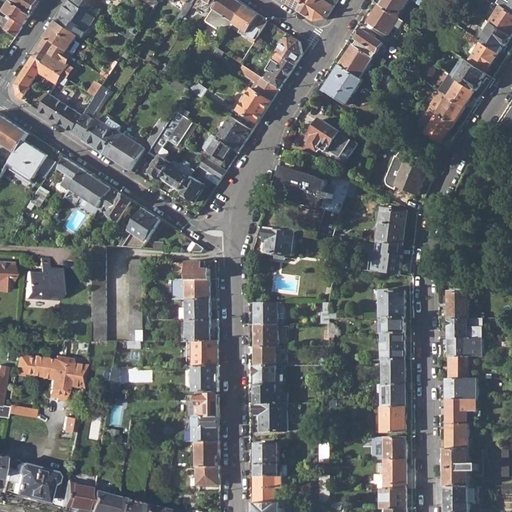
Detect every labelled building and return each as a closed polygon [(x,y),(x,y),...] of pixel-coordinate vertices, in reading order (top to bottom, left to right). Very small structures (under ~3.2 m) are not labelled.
[(16,0),(13,4),(30,16),(34,10),(40,0),(16,0)] [(78,36),(83,39),(96,17),(87,11),(70,0),(61,13),(56,22),(78,36)] [(101,11),(84,0),(70,0),(87,11),(96,17),(101,11)] [(235,0),(218,0),(213,8),(206,20),(207,23),(220,31),(222,30),(224,27),(228,30),(231,30),(234,24),(235,23),(246,7),(235,0)] [(306,0),(283,0),(284,0),(289,4),(299,11),(306,0)] [(306,0),(299,11),(315,20),(326,18),(334,7),(323,0),(306,0)] [(386,0),(382,6),(399,17),(409,0),(386,0)] [(503,6),(511,12),(511,0),(511,2),(507,0),(503,0),(502,3),(499,1),(498,3),(503,6)] [(443,19),(447,22),(449,19),(459,3),(455,1),(443,19)] [(155,7),(151,4),(145,14),(149,17),(155,7)] [(369,21),(390,35),(401,18),(399,17),(382,6),(380,5),(369,21)] [(419,13),(425,17),(430,10),(423,6),(419,13)] [(511,12),(503,6),(492,23),(493,24),(511,36),(511,12)] [(234,24),(258,39),(269,22),(256,13),(246,7),(235,23),(234,24)] [(438,27),(442,30),(447,22),(443,19),(438,27)] [(477,37),(482,40),(493,24),(492,23),(489,21),(477,37)] [(55,45),(67,53),(75,41),(78,36),(56,22),(50,31),(45,38),(55,45)] [(511,37),(511,36),(493,24),(482,40),(501,53),(507,44),(508,44),(511,37)] [(362,34),(356,44),(375,57),(379,51),(385,42),(364,29),(361,33),(362,34)] [(481,46),(469,63),(487,74),(501,53),(482,40),(477,37),(471,33),(467,39),(475,44),(476,43),(481,46)] [(282,46),(278,52),(297,65),(303,54),(300,42),(293,37),(289,35),(284,42),(282,41),(280,44),(282,46)] [(33,56),(67,78),(73,69),(66,64),(72,56),(67,53),(55,45),(45,38),(38,49),(33,56)] [(81,45),(75,41),(67,53),(72,56),(73,57),(81,45)] [(253,47),(260,52),(263,47),(256,42),(253,47)] [(342,64),(362,77),(375,57),(356,44),(354,43),(342,64)] [(215,54),(221,58),(225,53),(218,48),(215,54)] [(268,72),(264,78),(281,89),(287,80),(297,65),(278,52),(276,55),(272,61),(280,66),(274,75),(268,72)] [(23,100),(29,89),(28,88),(35,77),(38,73),(60,86),(61,83),(65,85),(69,79),(67,78),(33,56),(23,72),(15,85),(18,97),(23,100)] [(454,75),(458,78),(468,62),(464,59),(454,75)] [(266,70),(268,72),(274,75),(280,66),(272,61),(266,70)] [(469,63),(468,62),(458,78),(478,91),(483,82),(482,81),(487,74),(469,63)] [(111,63),(105,71),(111,75),(116,67),(111,63)] [(327,91),(348,104),(365,79),(362,77),(342,64),(337,72),(339,73),(337,77),(334,75),(331,80),(333,81),(327,91)] [(281,89),(264,78),(260,76),(243,65),(241,67),(245,76),(257,85),(253,90),(272,102),(275,98),(281,89)] [(449,97),(466,108),(478,91),(458,78),(454,75),(451,73),(439,90),(440,91),(449,97)] [(40,81),(35,77),(28,88),(29,89),(34,91),(40,81)] [(171,84),(184,92),(187,88),(174,80),(171,84)] [(111,91),(104,86),(99,93),(96,97),(84,116),(73,133),(79,136),(87,141),(98,123),(92,120),(111,91)] [(89,93),(96,97),(99,93),(91,88),(89,92),(89,93)] [(238,111),(258,124),(261,120),(272,102),(253,90),(252,89),(238,111)] [(430,108),(435,111),(455,125),(466,108),(449,97),(440,91),(429,107),(430,108)] [(47,115),(57,122),(68,105),(50,94),(39,111),(47,115)] [(64,126),(73,133),(84,116),(68,105),(57,122),(64,126)] [(177,112),(187,118),(190,113),(180,107),(177,112)] [(426,132),(443,143),(455,125),(435,111),(430,108),(422,122),(430,127),(426,132)] [(150,172),(163,180),(164,178),(173,164),(160,156),(160,152),(168,140),(182,149),(184,146),(186,143),(198,125),(187,118),(177,112),(171,121),(153,148),(150,153),(158,158),(150,172)] [(0,142),(17,153),(25,141),(29,134),(13,123),(0,115),(0,142)] [(147,143),(153,148),(171,121),(164,117),(147,143)] [(232,117),(218,138),(235,148),(240,152),(245,145),(254,131),(232,117)] [(321,147),(329,151),(331,147),(342,155),(353,139),(322,118),(311,135),(315,137),(310,144),(320,150),(321,147)] [(107,125),(118,132),(119,131),(122,126),(111,119),(107,125)] [(105,153),(118,132),(107,125),(100,120),(98,123),(87,141),(93,145),(105,153)] [(115,159),(132,171),(146,149),(119,131),(118,132),(105,153),(115,159)] [(204,148),(209,151),(217,137),(213,135),(204,148)] [(209,160),(222,168),(235,148),(218,138),(217,137),(209,151),(206,156),(207,157),(209,160)] [(17,153),(7,167),(17,174),(20,170),(34,179),(49,156),(25,141),(17,153)] [(209,171),(222,180),(227,172),(222,168),(209,160),(207,157),(206,156),(186,143),(184,146),(204,159),(205,161),(201,166),(209,171)] [(397,187),(420,196),(429,171),(423,169),(426,164),(403,148),(397,158),(396,157),(387,181),(387,183),(387,184),(388,186),(389,187),(396,190),(397,187)] [(63,186),(72,192),(85,171),(75,164),(67,159),(60,169),(69,175),(63,186)] [(181,191),(184,191),(193,176),(196,171),(184,163),(180,165),(175,161),(173,164),(164,178),(165,179),(166,181),(172,184),(177,187),(177,189),(181,191)] [(319,234),(336,236),(352,181),(335,176),(333,185),(329,184),(330,180),(286,167),(281,185),(297,190),(295,199),(304,201),(306,204),(313,207),(317,205),(327,209),(319,234)] [(72,192),(67,199),(78,206),(79,204),(96,216),(101,209),(113,190),(99,180),(85,171),(72,192)] [(206,177),(219,185),(222,180),(209,171),(206,177)] [(206,185),(193,176),(184,191),(183,193),(196,201),(206,185)] [(33,199),(40,204),(47,193),(40,188),(33,199)] [(101,209),(119,222),(132,202),(122,195),(113,190),(101,209)] [(401,245),(405,246),(409,212),(383,208),(378,242),(380,242),(401,245)] [(117,249),(141,250),(161,220),(143,209),(131,228),(123,239),(117,249)] [(117,236),(123,239),(131,228),(124,224),(117,236)] [(270,253),(295,257),(296,253),(299,231),(270,227),(269,238),(272,238),(270,253)] [(299,231),(296,253),(305,254),(307,240),(309,240),(310,233),(299,231)] [(77,246),(83,246),(87,240),(82,237),(77,246)] [(369,271),(377,272),(401,275),(404,255),(400,254),(401,245),(380,242),(378,242),(376,242),(375,255),(371,254),(369,271)] [(192,253),(202,253),(204,249),(198,245),(192,253)] [(92,247),(92,343),(106,343),(107,248),(92,247)] [(24,298),(58,301),(61,270),(49,269),(50,260),(41,259),(39,273),(27,272),(24,298)] [(129,261),(130,343),(139,342),(144,342),(143,264),(146,264),(146,261),(129,261)] [(0,290),(9,291),(9,284),(11,284),(12,264),(0,262),(0,290)] [(188,263),(188,279),(210,279),(210,269),(206,269),(206,262),(188,263)] [(172,300),(186,300),(210,299),(210,279),(188,279),(186,279),(172,280),(172,300)] [(382,291),(382,318),(383,318),(407,317),(406,290),(382,291)] [(477,319),(478,319),(478,314),(470,314),(470,293),(450,293),(450,319),(477,319)] [(186,300),(187,320),(211,320),(210,299),(186,300)] [(257,303),(257,324),(280,324),(280,302),(257,303)] [(407,317),(383,318),(383,334),(407,333),(407,317)] [(477,328),(477,319),(450,319),(450,338),(485,338),(485,328),(477,328)] [(187,320),(186,320),(186,342),(193,341),(211,341),(211,320),(187,320)] [(257,324),(257,347),(279,347),(281,346),(280,324),(257,324)] [(333,324),(331,324),(331,330),(331,334),(336,334),(342,334),(342,330),(333,324)] [(383,334),(384,359),(407,359),(407,333),(383,334)] [(450,338),(450,357),(470,357),(485,357),(485,338),(450,338)] [(211,341),(193,341),(194,367),(219,366),(218,351),(218,341),(211,341)] [(279,365),(279,347),(257,347),(257,366),(279,365)] [(30,357),(16,355),(15,363),(13,374),(21,376),(22,373),(37,376),(40,358),(31,356),(30,357)] [(45,397),(55,399),(62,358),(53,357),(52,360),(40,358),(37,376),(37,377),(49,380),(45,397)] [(450,357),(451,380),(470,380),(470,357),(450,357)] [(70,360),(62,358),(55,399),(55,401),(62,402),(65,386),(80,389),(85,366),(70,363),(70,360)] [(384,359),(384,385),(408,385),(407,359),(384,359)] [(279,375),(279,365),(257,366),(258,385),(278,385),(279,385),(287,385),(286,375),(279,375)] [(194,383),(194,392),(198,392),(214,392),(219,392),(219,376),(219,366),(194,367),(194,376),(191,376),(192,383),(194,383)] [(112,368),(108,393),(114,393),(116,393),(116,383),(119,383),(119,368),(112,368)] [(447,380),(448,400),(470,400),(480,400),(480,380),(470,380),(451,380),(447,380)] [(278,385),(258,385),(258,395),(261,395),(261,404),(279,404),(290,404),(290,393),(279,393),(279,385),(278,385)] [(382,385),(383,407),(405,407),(408,407),(408,385),(384,385),(382,385)] [(214,392),(198,392),(198,403),(190,403),(190,416),(194,416),(194,417),(198,417),(220,417),(219,402),(217,402),(217,395),(214,395),(214,392)] [(470,425),(470,400),(448,400),(448,425),(470,425)] [(261,404),(262,415),(266,415),(266,427),(266,431),(290,431),(290,404),(279,404),(261,404)] [(6,415),(33,419),(34,411),(7,406),(7,411),(6,415)] [(405,421),(405,407),(383,407),(382,407),(382,433),(408,432),(407,421),(405,421)] [(196,442),(217,441),(217,428),(220,428),(220,425),(220,417),(198,417),(194,417),(195,442),(196,442)] [(61,431),(73,434),(75,420),(63,418),(61,431)] [(448,451),(472,451),(471,425),(470,425),(448,425),(448,451)] [(374,460),(386,460),(387,460),(408,460),(408,437),(374,437),(374,460)] [(322,438),(322,464),(325,464),(332,464),(332,461),(332,438),(322,438)] [(217,441),(196,442),(196,467),(198,467),(218,467),(217,453),(220,453),(220,451),(220,441),(217,441)] [(258,444),(258,464),(282,464),(281,446),(275,446),(275,443),(258,444)] [(494,476),(498,479),(510,479),(510,450),(494,450),(494,461),(488,461),(488,474),(494,474),(494,476)] [(448,451),(449,487),(471,487),(473,487),(473,472),(481,471),(481,465),(473,465),(472,451),(448,451)] [(408,485),(408,460),(387,460),(386,460),(387,476),(379,476),(379,485),(382,485),(382,489),(383,489),(407,489),(407,485),(408,485)] [(44,500),(61,505),(65,480),(66,477),(63,476),(62,479),(54,476),(51,471),(19,463),(15,465),(14,470),(7,468),(4,480),(14,483),(12,491),(23,494),(27,498),(30,499),(44,503),(44,500)] [(258,464),(258,477),(285,477),(289,477),(289,464),(282,464),(258,464)] [(218,467),(198,467),(198,486),(217,485),(218,478),(221,478),(221,476),(221,467),(218,467)] [(285,503),(285,495),(278,495),(278,488),(285,488),(285,477),(258,477),(258,503),(285,503)] [(321,477),(321,502),(332,502),(332,477),(325,477),(321,477)] [(88,486),(65,480),(61,505),(61,507),(70,510),(78,511),(88,511),(93,485),(93,483),(89,482),(88,486)] [(93,485),(88,511),(90,511),(113,511),(118,495),(103,491),(104,488),(93,485)] [(473,487),(471,487),(449,487),(449,511),(473,511),(473,504),(480,505),(480,487),(473,487)] [(384,505),(384,510),(387,509),(409,509),(408,489),(407,489),(383,489),(383,496),(381,496),(381,505),(384,505)] [(113,511),(137,511),(139,501),(118,495),(113,511)] [(137,511),(163,511),(164,510),(164,508),(139,501),(137,511)] [(308,511),(311,502),(290,503),(290,511),(295,511),(299,508),(301,508),(305,506),(307,509),(304,511),(308,511)] [(285,511),(285,503),(258,503),(258,511),(285,511)]
